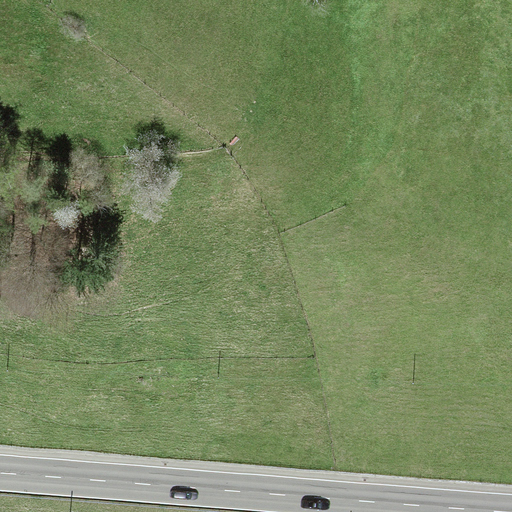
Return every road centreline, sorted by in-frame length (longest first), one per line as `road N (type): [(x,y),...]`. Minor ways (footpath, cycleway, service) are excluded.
road 1 (primary): [(0,472),(508,511)]
road 2 (track): [(0,172),(208,156),(232,149),(249,126)]
